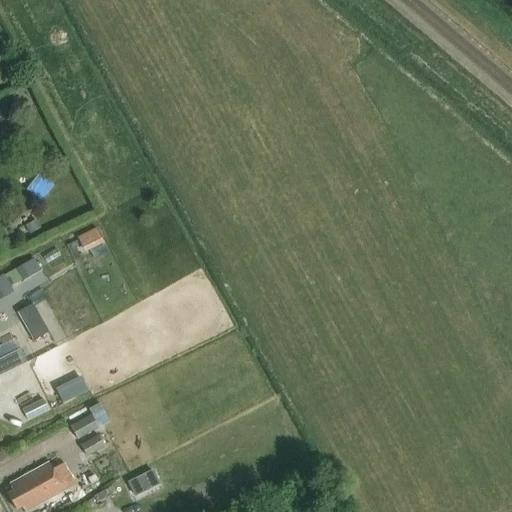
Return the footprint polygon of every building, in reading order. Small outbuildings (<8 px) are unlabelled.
[(36,220),(25,227),(30,235),(41,229),(36,220)] [(97,229),(78,239),(84,251),(103,241),(97,229)] [(33,259),(16,269),(23,281),(40,271),(33,259)] [(3,276),(0,277),(0,297),(12,290),(3,276)] [(32,305),(17,314),(33,341),(48,333),(32,305)] [(0,375),(25,362),(19,352),(0,361),(0,375)] [(93,415),(71,427),(78,440),(100,428),(93,415)] [(100,435),(83,445),(89,456),(106,446),(100,435)] [(66,488),(76,483),(67,467),(57,473),(54,466),(13,488),(16,494),(11,497),(19,511),(24,511),(26,511),(36,511),(70,494),(66,488)] [(153,471),(128,483),(135,498),(160,485),(153,471)] [(94,475),(87,479),(91,485),(97,482),(94,475)]
